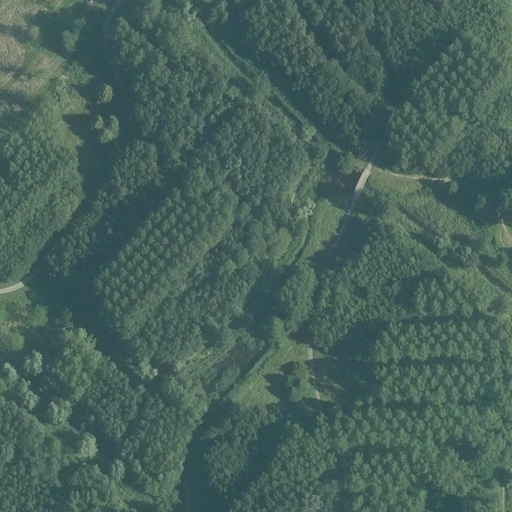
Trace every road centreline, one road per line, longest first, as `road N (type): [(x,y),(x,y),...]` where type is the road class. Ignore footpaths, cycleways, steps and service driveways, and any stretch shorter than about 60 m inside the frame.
road 1 (unknown): [(155,0),(167,27),(300,150),(303,167),(286,201),(289,239),(228,323),(162,367),(146,369),(55,307),(26,355),(14,362),(0,357)]
road 2 (unknown): [(294,0),(355,80),(401,109),(380,167),(368,168)]
road 3 (unknown): [(354,200),(511,332)]
road 4 (unknown): [(135,511),(0,400)]
